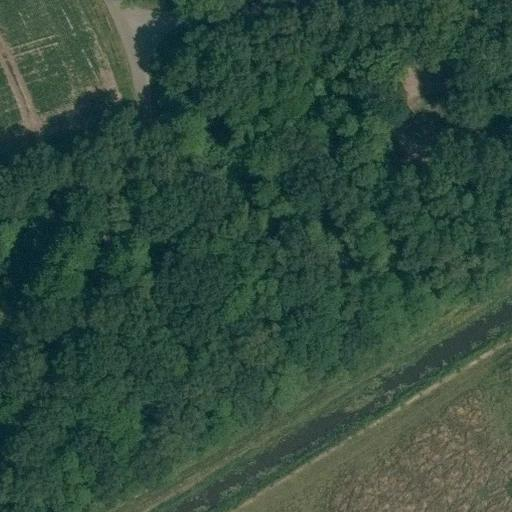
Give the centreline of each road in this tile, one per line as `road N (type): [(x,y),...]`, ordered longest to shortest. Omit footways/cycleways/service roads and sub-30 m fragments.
road 1 (unclassified): [(0,490),(145,160),(132,41)]
road 2 (track): [(133,511),(511,287)]
road 3 (unclassified): [(385,0),(235,10),(132,41)]
